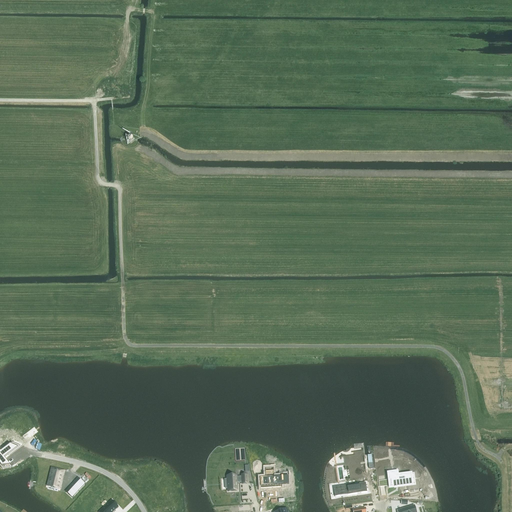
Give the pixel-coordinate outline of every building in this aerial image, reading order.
[(35,429),(23,438),(27,443),(38,434),(35,429)] [(0,465),(3,470),(11,469),(4,460),(19,448),(13,446),(0,455),(0,454),(0,465)] [(52,469),(49,480),(50,480),(49,485),(58,487),(59,482),(60,483),(63,472),(52,469)] [(273,471),(265,471),(266,489),(274,488),(274,486),(288,485),(288,475),(282,475),(282,474),(281,474),(281,477),(273,478),(273,471)] [(396,473),(388,474),(390,489),(389,490),(414,487),(414,486),(411,487),(410,477),(397,479),(396,473)] [(236,476),(227,477),(228,492),(237,491),(237,483),(242,482),(242,484),(247,484),(247,475),(241,476),(241,477),(236,477),(236,476)] [(78,479),(75,482),(81,488),(84,484),(78,479)] [(336,497),(335,497),(357,494),(357,492),(361,491),(360,484),(365,484),(365,483),(355,484),(355,486),(335,489),(336,497)] [(70,488),(66,492),(72,497),(75,494),(70,488)] [(111,501),(101,511),(113,511),(118,508),(111,501)]
